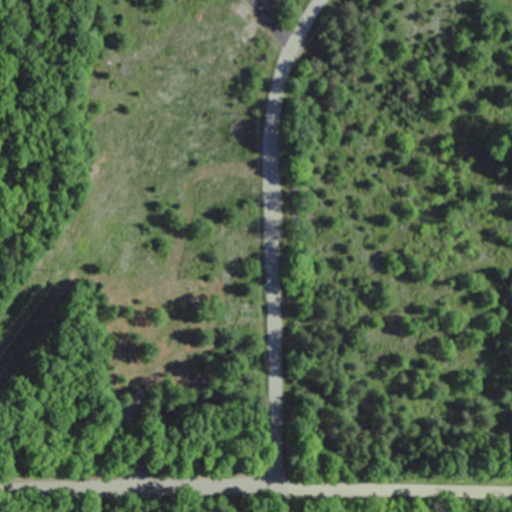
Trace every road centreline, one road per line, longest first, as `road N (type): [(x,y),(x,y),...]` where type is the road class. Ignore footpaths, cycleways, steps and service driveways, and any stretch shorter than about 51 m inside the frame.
road 1 (residential): [(0,485),(511,486)]
road 2 (residential): [(320,0),(288,54),(269,138),(275,303),(265,482)]
